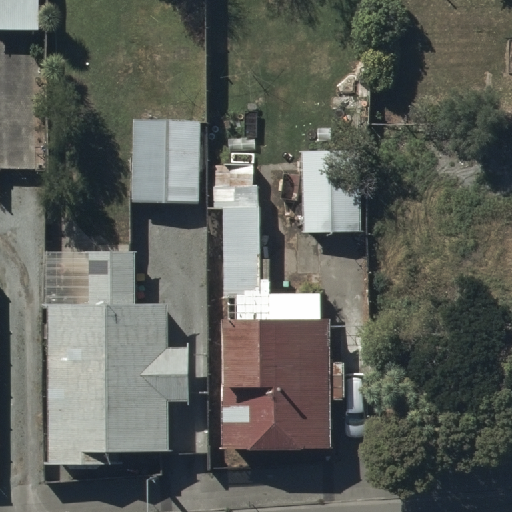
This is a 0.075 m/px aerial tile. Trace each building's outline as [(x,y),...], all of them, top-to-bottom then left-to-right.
[(32,0),(0,0),(0,38),(32,38),(32,0)] [(511,81),(490,81),(490,111),(511,111),(511,81)] [(200,127),(137,127),(137,210),(200,210),(200,127)] [(478,203),(478,198),(495,198),(495,152),(478,152),(478,143),(455,143),(455,132),(437,132),(437,143),(396,143),(396,203),(406,203),(406,246),(458,246),(458,203),(478,203)] [(304,160),(305,239),(363,239),(363,160),(355,161),(355,152),(308,152),(308,160),(304,160)] [(226,208),(226,213),(226,306),(228,306),(229,416),(223,416),(223,460),(334,460),(333,333),(324,333),(324,303),(272,303),(272,289),(264,289),(264,208),(226,208)] [(511,335),(511,243),(508,244),(508,290),(494,290),(494,277),(463,277),(463,335),(511,335)] [(166,306),(139,306),(139,260),(92,260),(92,315),(51,315),(51,478),(104,478),(104,462),(170,462),(169,411),(193,411),(193,359),(170,359),(170,317),(166,317),(166,306)]
